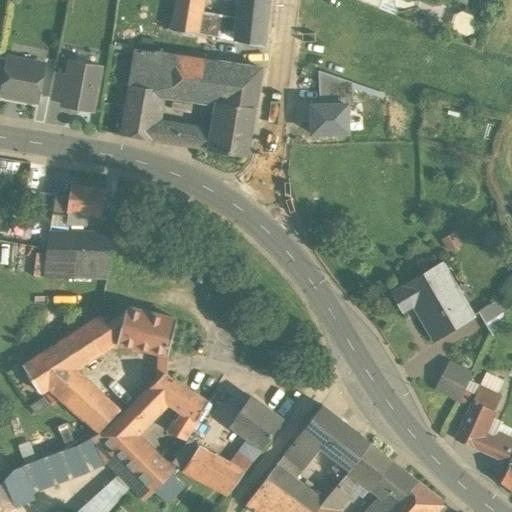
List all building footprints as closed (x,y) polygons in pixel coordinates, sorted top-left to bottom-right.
[(176,0),(172,29),(196,33),(200,12),(201,0),(176,0)] [(268,5),(240,0),(238,18),(235,40),(263,45),(268,5)] [(356,0),(379,9),(382,0),(356,0)] [(238,18),(200,12),(196,33),(235,40),(238,18)] [(169,54),(137,50),(130,86),(160,91),(166,94),(163,86),(169,54)] [(261,68),(169,54),(163,86),(166,94),(219,103),(219,102),(254,108),(261,68)] [(43,65),(8,58),(1,95),(36,102),(43,65)] [(100,68),(70,62),(68,75),(63,101),(62,105),(91,110),(100,68)] [(346,105),(353,105),(352,83),(318,72),(320,106),(346,105)] [(68,75),(54,73),(49,98),(63,101),(68,75)] [(160,91),(130,86),(121,136),(152,141),(152,140),(155,123),(160,91)] [(254,108),(219,102),(212,150),(212,151),(242,156),(244,159),(250,155),(248,152),(255,108),(254,108)] [(311,106),(312,134),(347,133),(346,105),(320,106),(311,106)] [(183,128),(155,123),(152,140),(180,145),(183,128)] [(212,150),(214,133),(197,130),(195,147),(212,150)] [(104,190),(70,185),(68,198),(66,211),(68,211),(100,216),(104,190)] [(68,198),(55,196),(52,213),(67,216),(68,211),(66,211),(68,198)] [(111,232),(49,232),(47,250),(109,251),(111,232)] [(458,244),(451,233),(439,240),(446,251),(458,244)] [(109,251),(47,250),(44,279),(105,280),(109,251)] [(442,264),(392,293),(403,311),(413,305),(434,340),(468,320),(459,304),(455,306),(447,293),(456,288),(442,264)] [(498,300),(478,312),(491,335),(504,310),(498,300)] [(176,320),(125,307),(122,319),(117,342),(167,355),(176,320)] [(100,316),(22,365),(39,392),(47,387),(75,369),(117,342),(122,319),(116,318),(105,325),(100,316)] [(472,375),(449,363),(436,389),(459,401),(472,375)] [(114,404),(75,369),(47,387),(99,433),(120,409),(114,404)] [(143,393),(124,413),(138,426),(180,383),(166,375),(163,373),(143,393)] [(134,384),(114,404),(120,409),(124,413),(143,393),(134,384)] [(246,402),(219,387),(195,427),(221,442),(235,420),(248,403),(246,402)] [(193,391),(182,410),(196,420),(208,400),(193,391)] [(282,421),(250,397),(246,402),(248,403),(235,420),(243,428),(240,432),(261,449),(282,421)] [(490,412),(472,403),(455,440),(473,448),(490,412)] [(357,433),(322,405),(300,430),(302,431),(318,445),(336,459),(356,434),(357,433)] [(182,410),(169,432),(176,435),(185,439),(196,420),(182,410)] [(100,436),(99,437),(113,451),(131,433),(138,426),(124,413),(100,436)] [(511,429),(502,424),(487,454),(505,463),(511,447),(511,429)] [(221,442),(195,427),(187,440),(199,446),(182,470),(227,496),(243,474),(214,455),(221,442)] [(318,445),(302,431),(283,455),(301,469),(318,445)] [(160,461),(131,433),(113,451),(122,461),(153,493),(160,483),(170,472),(160,461)] [(99,437),(100,436),(99,434),(90,439),(74,446),(23,465),(33,493),(103,466),(106,464),(117,475),(129,487),(144,503),(153,493),(122,461),(113,451),(99,437)] [(356,434),(336,459),(350,471),(370,444),(356,434)] [(185,439),(176,435),(174,440),(182,444),(185,439)] [(370,444),(350,471),(357,477),(371,487),(392,461),(370,444)] [(174,458),(167,453),(160,461),(170,472),(172,469),(175,466),(171,462),(174,458)] [(301,469),(283,455),(275,465),(293,478),(301,469)] [(511,458),(500,482),(511,490),(511,458)] [(392,461),(371,487),(383,497),(390,488),(404,471),(392,461)] [(293,478),(275,465),(246,501),(259,511),(314,511),(323,501),(293,478)] [(182,477),(172,469),(170,472),(160,483),(170,491),(182,477)] [(350,471),(338,483),(346,490),(357,477),(350,471)] [(404,471),(390,488),(401,498),(417,481),(404,471)] [(107,511),(129,487),(117,475),(76,511),(107,511)] [(433,511),(443,502),(417,481),(401,498),(393,507),(398,511),(433,511)] [(338,483),(323,501),(335,511),(350,493),(346,490),(338,483)] [(383,497),(369,511),(388,511),(393,507),(401,498),(390,488),(383,497)] [(314,511),(336,511),(335,511),(323,501),(314,511)]
